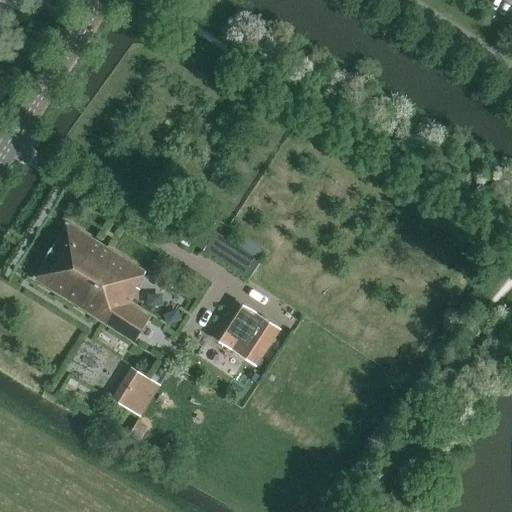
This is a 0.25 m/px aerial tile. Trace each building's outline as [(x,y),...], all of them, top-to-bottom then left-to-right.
[(186,217),(173,237),(189,248),(202,227),(186,217)] [(138,288),(147,272),(67,221),(33,277),(136,343),(152,317),(131,304),(141,289),(138,288)] [(245,238),(240,246),(258,258),(263,250),(245,238)] [(273,295),(266,305),(294,323),(300,313),(273,295)] [(251,363),(276,325),(236,298),(210,337),(251,363)] [(144,374),(125,406),(142,417),(161,385),(144,374)] [(149,428),(139,421),(130,436),(141,442),(149,428)]
